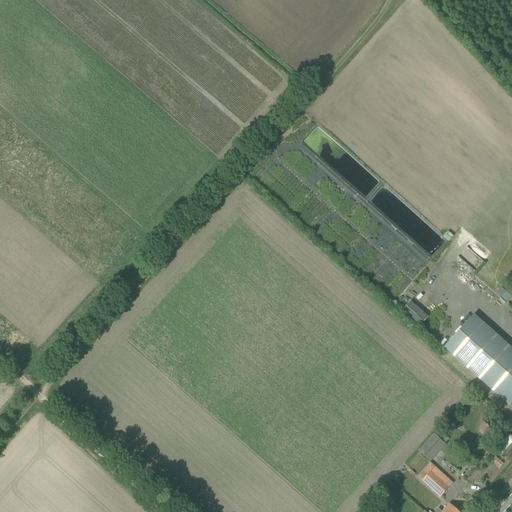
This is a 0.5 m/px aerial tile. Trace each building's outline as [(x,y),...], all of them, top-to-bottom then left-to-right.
[(478,257),(484,251),(473,241),(467,247),(478,257)] [(420,327),(430,316),(412,300),(402,310),(420,327)] [(444,348),(509,406),(511,402),(511,349),(473,315),(444,348)] [(484,422),(479,428),(486,434),(490,428),(484,422)] [(433,434),(418,451),(430,462),(449,442),(437,430),(433,434)] [(496,457),(491,463),(498,469),(503,464),(496,457)] [(452,484),(434,468),(422,481),(440,497),(452,484)]
